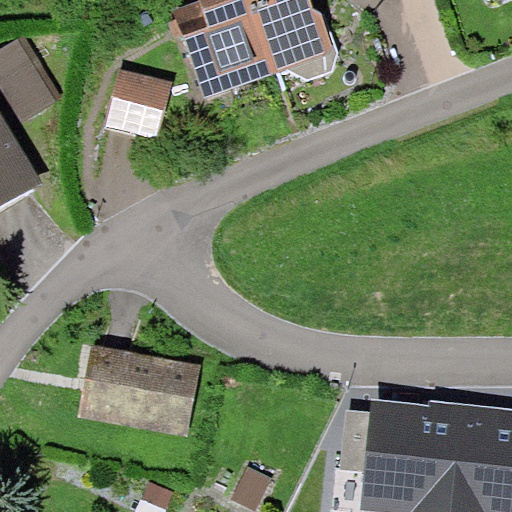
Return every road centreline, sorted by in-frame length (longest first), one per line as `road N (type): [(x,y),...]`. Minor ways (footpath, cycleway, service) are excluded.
road 1 (residential): [(146,237),(202,301),(263,337),(329,354),(511,362)]
road 2 (residential): [(146,237),(251,176),(511,81)]
road 3 (residential): [(0,344),(45,292),(146,237)]
